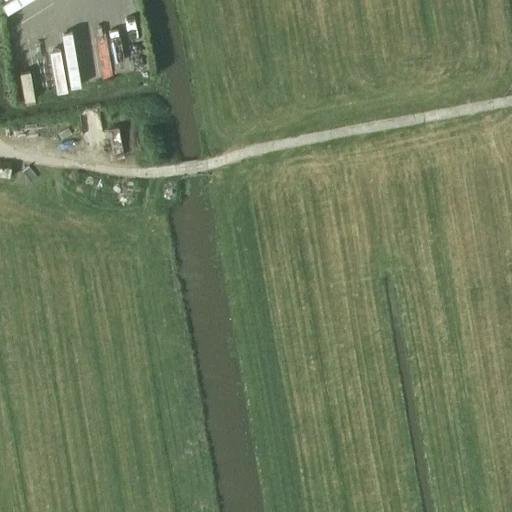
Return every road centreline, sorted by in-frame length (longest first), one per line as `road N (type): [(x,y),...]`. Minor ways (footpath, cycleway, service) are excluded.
road 1 (track): [(171,172),(511,103)]
road 2 (track): [(171,172),(131,175),(0,150)]
